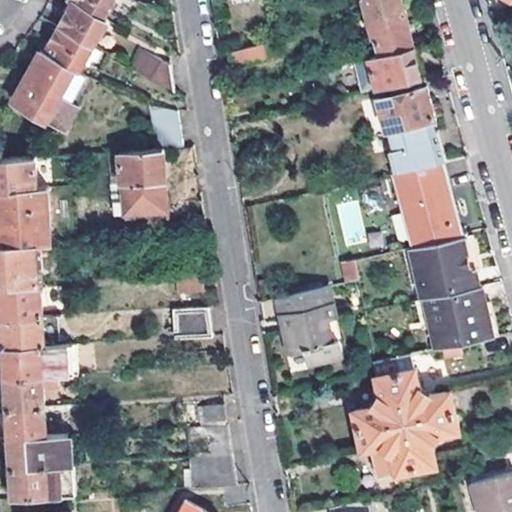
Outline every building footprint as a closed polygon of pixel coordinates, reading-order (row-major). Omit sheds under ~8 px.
[(113,0),(69,0),(73,2),(103,19),(113,0)] [(367,0),(372,17),(404,9),(402,0),(367,0)] [(73,2),(59,28),(104,52),(107,46),(102,42),(104,38),(100,36),(108,21),(103,19),(73,2)] [(380,36),(384,54),(414,46),(404,9),(372,17),(377,37),(380,36)] [(45,42),(41,50),(81,72),(85,63),(90,65),(93,59),(99,62),(104,52),(59,28),(50,45),(45,42)] [(267,44),(228,53),(232,69),(270,59),(267,44)] [(384,54),(358,60),(364,89),(421,75),(414,46),(384,54)] [(41,50),(27,76),(61,95),(73,101),(87,76),(81,72),(41,50)] [(144,50),(134,69),(175,91),(171,65),(144,50)] [(61,95),(27,76),(12,102),(46,120),(61,95)] [(428,85),(380,98),(388,130),(389,130),(435,119),(436,118),(428,85)] [(181,128),(179,112),(162,109),(151,107),(153,121),(154,130),(181,128)] [(391,150),(396,172),(398,172),(444,161),(445,161),(435,119),(389,130),(394,149),(391,150)] [(181,128),(154,130),(156,150),(164,150),(183,149),(181,128)] [(120,153),(122,196),(123,203),(115,204),(115,215),(168,211),(164,150),(156,150),(120,153)] [(120,153),(108,153),(111,198),(122,196),(120,153)] [(0,188),(38,186),(37,177),(37,157),(0,159),(0,188)] [(457,211),(444,161),(398,172),(416,244),(457,234),(452,213),(457,211)] [(38,186),(0,188),(0,244),(41,242),(51,242),(48,186),(38,186)] [(347,243),(364,239),(356,206),(339,209),(347,243)] [(463,233),(457,211),(452,213),(457,234),(463,233)] [(397,240),(407,238),(401,214),(391,216),(397,240)] [(473,231),(464,233),(472,269),(475,268),(480,266),(473,231)] [(422,298),(425,297),(479,285),(475,268),(472,269),(464,233),(463,233),(457,234),(416,244),(410,246),(422,298)] [(41,242),(0,244),(0,275),(1,285),(40,283),(40,271),(42,271),(41,242)] [(358,278),(354,259),(344,261),(348,280),(358,278)] [(177,292),(202,291),(201,274),(176,275),(177,292)] [(1,285),(3,318),(42,315),(40,283),(1,285)] [(329,317),(335,315),(329,285),(284,296),(289,314),(291,324),(287,330),(293,354),(304,351),(315,349),(318,361),(345,355),(341,338),(335,339),(329,317)] [(437,346),(489,335),(483,304),(486,304),(482,285),(479,285),(425,297),(437,346)] [(284,296),(278,298),(283,315),(289,314),(284,296)] [(489,335),(498,333),(492,302),(486,304),(483,304),(489,335)] [(211,304),(171,307),(173,337),(213,335),(211,304)] [(58,314),(42,315),(44,345),(60,344),(58,314)] [(289,314),(283,315),(287,330),(291,324),(289,314)] [(42,315),(3,318),(5,348),(44,345),(42,315)] [(335,339),(341,338),(335,315),(329,317),(335,339)] [(44,345),(5,348),(6,378),(58,375),(77,374),(76,343),(60,344),(44,345)] [(315,349),(304,351),(308,364),(318,361),(315,349)] [(417,368),(378,375),(383,396),(390,398),(403,396),(409,419),(432,414),(429,400),(433,394),(422,387),(417,368)] [(6,378),(8,408),(45,406),(44,387),(59,387),(58,375),(6,378)] [(432,414),(409,419),(414,442),(428,439),(433,443),(441,433),(460,428),(452,390),(433,394),(429,400),(432,414)] [(390,398),(383,396),(375,406),(356,410),(364,449),(373,447),(384,445),(388,440),(385,424),(409,419),(403,396),(390,398)] [(226,404),(200,405),(201,421),(227,420),(226,404)] [(45,406),(8,408),(10,438),(47,436),(47,432),(51,432),(50,422),(46,423),(45,406)] [(384,445),(373,447),(380,476),(437,464),(435,453),(433,443),(428,439),(414,442),(409,419),(385,424),(388,440),(384,445)] [(227,424),(187,426),(189,457),(231,454),(227,424)] [(47,436),(10,438),(12,468),(71,465),(69,434),(47,436)] [(189,457),(191,486),(237,483),(231,454),(189,457)] [(71,465),(12,468),(14,496),(75,493),(74,464),(71,465)] [(511,511),(511,471),(476,480),(481,511),(511,511)]
